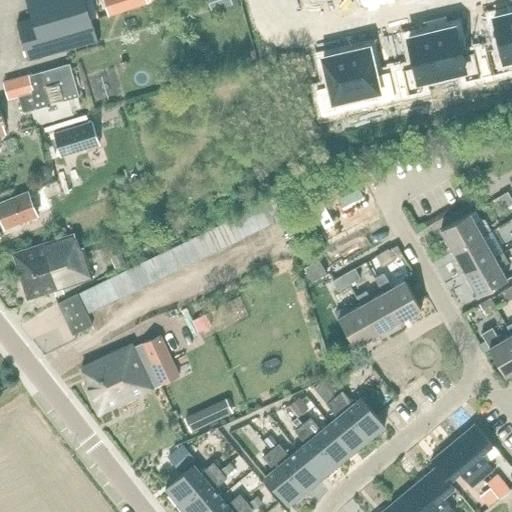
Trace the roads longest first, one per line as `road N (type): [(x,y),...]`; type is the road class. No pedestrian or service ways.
road 1 (residential): [(472,374),(471,353),(386,201),(448,169)]
road 2 (tertiary): [(148,511),(0,321)]
road 3 (residential): [(326,511),(472,374)]
road 4 (residential): [(258,0),(268,37),(422,0)]
